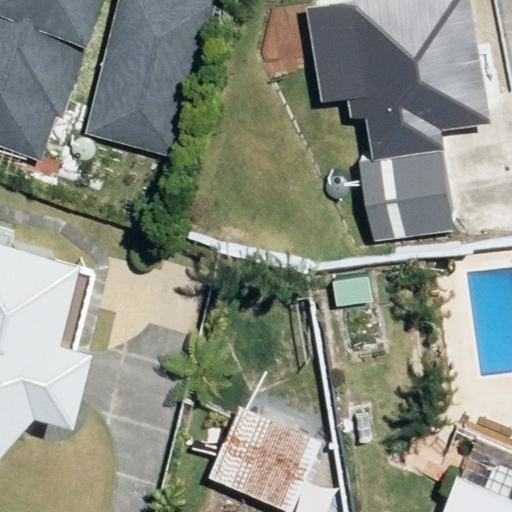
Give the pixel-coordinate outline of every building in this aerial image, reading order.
[(0,0),(0,137),(39,150),(55,105),(59,106),(95,0),(0,0)] [(209,0),(115,0),(84,125),(173,147),(209,0)] [(286,0),(263,140),(366,156),(383,46),(416,0),(286,0)] [(0,441),(42,391),(80,400),(99,322),(66,314),(85,236),(0,215),(0,441)] [(374,268),(314,279),(330,365),(390,354),(374,268)] [(227,459),(307,493),(335,424),(255,390),(227,459)] [(440,511),(511,511),(511,466),(475,453),(454,511),(443,511),(441,511),(440,511)]
